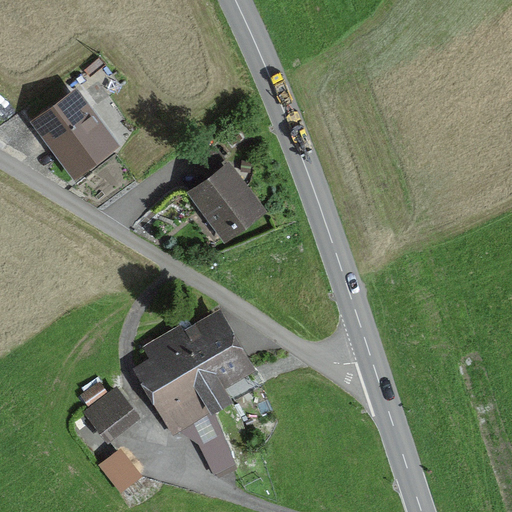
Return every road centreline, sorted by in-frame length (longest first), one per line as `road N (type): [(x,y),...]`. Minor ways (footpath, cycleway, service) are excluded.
road 1 (residential): [(371,358),(338,363),(298,347),(0,160)]
road 2 (secondary): [(371,358),(286,116),(235,0)]
road 3 (secondary): [(421,511),(371,358)]
